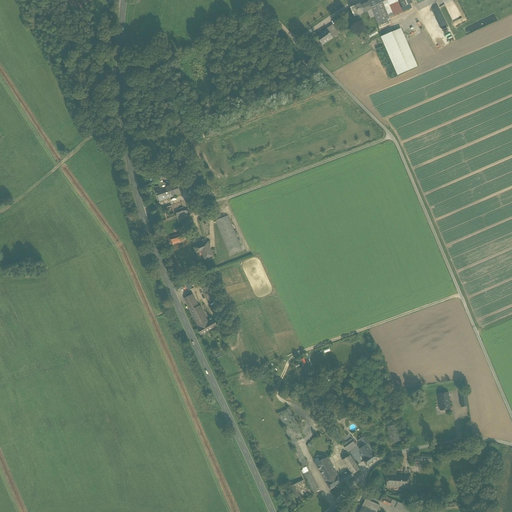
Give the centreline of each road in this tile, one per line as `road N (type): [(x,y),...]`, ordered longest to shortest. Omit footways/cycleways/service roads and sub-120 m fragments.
road 1 (secondary): [(272,511),(140,210),(121,111),(123,0)]
road 2 (track): [(255,0),(392,136),(511,416)]
road 3 (track): [(392,136),(256,189),(208,203),(188,195),(140,210)]
road 4 (unclassified): [(329,511),(371,466),(396,453),(472,439),(511,444)]
road 5 (track): [(0,209),(93,132),(97,82),(118,68)]
road 6 (track): [(459,293),(296,354)]
